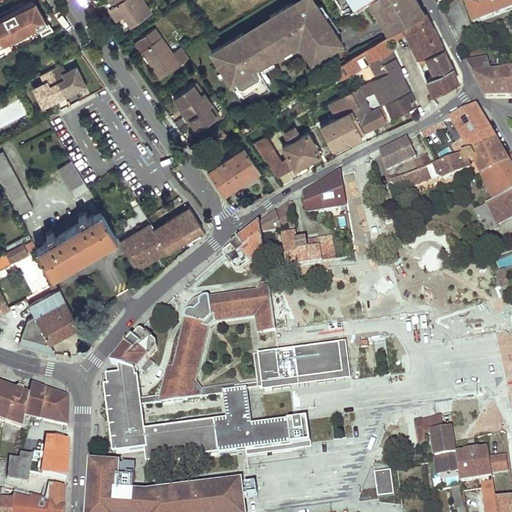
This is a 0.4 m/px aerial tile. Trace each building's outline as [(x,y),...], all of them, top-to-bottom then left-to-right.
[(0,13),(0,55),(53,29),(43,14),(33,0),(31,0),(20,6),(21,8),(15,11),(14,9),(13,7),(0,13)] [(115,0),(117,3),(113,6),(109,8),(114,16),(117,20),(123,15),(131,26),(150,12),(141,0),(115,0)] [(366,0),(335,0),(333,1),(341,13),(355,7),(366,0)] [(423,13),(425,12),(417,0),(414,0),(412,1),(411,0),(370,0),(374,7),(371,9),(374,15),(371,17),(376,24),(383,19),(391,33),(397,29),(423,13)] [(474,23),(511,9),(511,0),(471,0),(466,2),(470,11),(474,23)] [(269,88),(260,73),(257,74),(254,69),(261,65),(259,61),(262,60),(264,63),(291,47),(290,46),(300,40),(305,48),(333,31),(317,6),(309,11),(308,9),(305,4),(296,9),(292,3),(269,16),(272,21),(246,38),(243,33),(235,37),(237,41),(227,47),(226,43),(211,52),(234,88),(237,86),(243,94),(252,89),(256,96),(269,88)] [(429,21),(425,12),(423,13),(397,29),(399,35),(404,32),(410,45),(417,41),(415,36),(432,27),(429,21)] [(196,15),(190,19),(193,24),(199,20),(196,15)] [(243,33),(246,38),(272,21),(269,16),(243,33)] [(417,60),(444,49),(436,34),(432,27),(415,36),(417,41),(418,40),(420,44),(418,45),(422,53),(415,56),(417,60)] [(166,70),(168,73),(188,59),(180,47),(172,53),(154,28),(136,41),(159,75),(166,70)] [(399,35),(397,29),(391,33),(387,36),(389,41),(399,35)] [(316,66),(344,49),(333,31),(305,48),(316,66)] [(331,70),(337,81),(370,63),(390,51),(386,45),(389,43),(388,42),(389,41),(387,36),(368,47),(331,70)] [(235,37),(226,43),(227,47),(237,41),(235,37)] [(417,41),(410,45),(415,56),(422,53),(418,45),(420,44),(418,40),(417,41)] [(428,62),(434,75),(452,66),(447,57),(444,49),(417,60),(419,64),(428,62)] [(390,51),(370,63),(377,76),(395,66),(391,58),(396,56),(392,50),(390,51)] [(74,90),(85,84),(76,66),(66,70),(63,63),(51,68),(64,95),(74,90)] [(377,76),(360,85),(365,96),(374,91),(405,78),(399,64),(395,66),(377,76)] [(486,98),(511,97),(505,71),(489,73),(486,65),(470,67),(479,84),(486,98)] [(426,79),(432,95),(458,82),(455,74),(452,66),(434,75),(426,79)] [(54,99),(64,95),(51,68),(40,74),(44,81),(33,86),(42,105),(54,99)] [(326,73),(333,84),(337,81),(331,70),(326,73)] [(405,78),(374,91),(381,105),(385,103),(408,91),(410,90),(405,78)] [(191,85),(188,87),(195,98),(198,96),(191,85)] [(319,125),(324,133),(366,113),(369,111),(357,86),(328,102),(336,117),(319,125)] [(186,127),(191,134),(211,120),(203,110),(206,107),(198,96),(195,98),(188,87),(168,101),(173,108),(180,117),(186,127)] [(385,103),(392,117),(416,105),(408,91),(385,103)] [(366,113),(372,127),(378,124),(386,120),(379,106),(369,111),(366,113)] [(206,107),(203,110),(211,120),(214,118),(206,107)] [(451,119),(471,153),(498,141),(493,134),(477,107),(451,119)] [(173,108),(172,109),(178,119),(180,117),(173,108)] [(324,133),(331,148),(349,138),(360,133),(372,127),(366,113),(324,133)] [(180,117),(178,119),(185,128),(186,127),(180,117)] [(424,140),(444,131),(440,124),(421,134),(424,140)] [(220,125),(211,131),(217,139),(226,134),(220,125)] [(309,160),(320,154),(308,132),(282,146),(288,156),(294,168),(303,163),(301,160),(307,157),(309,160)] [(360,133),(349,138),(351,142),(362,136),(360,133)] [(254,143),(277,177),(288,171),(282,160),(267,136),(254,143)] [(386,171),(416,157),(408,139),(400,143),(380,153),(386,171)] [(474,160),(483,177),(510,163),(498,141),(471,153),(464,156),(468,163),(474,160)] [(240,184),(260,170),(244,147),(215,166),(208,151),(204,153),(198,145),(193,149),(208,171),(225,195),(240,184)] [(0,179),(9,196),(19,214),(34,207),(3,150),(0,151),(0,179)] [(288,156),(282,160),(288,171),(294,168),(288,156)] [(435,166),(439,177),(445,180),(455,176),(455,175),(469,170),(470,168),(468,163),(464,156),(435,166)] [(415,162),(420,172),(428,169),(433,167),(428,157),(415,162)] [(84,181),(71,160),(58,168),(70,189),(84,181)] [(483,177),(488,187),(511,177),(511,165),(510,163),(483,177)] [(411,175),(416,186),(432,180),(428,169),(420,172),(411,175)] [(308,214),(346,207),(340,174),(324,184),(305,195),(308,214)] [(411,175),(404,178),(407,185),(416,186),(411,175)] [(511,177),(488,187),(495,201),(511,192),(511,177)] [(407,185),(404,178),(399,180),(392,182),(393,186),(399,188),(407,185)] [(511,192),(495,201),(486,206),(497,226),(497,225),(511,217),(511,192)] [(136,200),(130,204),(137,215),(143,212),(139,205),(136,200)] [(281,229),(296,227),(291,203),(279,211),(268,219),(262,224),(263,233),(281,229)] [(176,245),(203,229),(189,206),(187,207),(153,229),(167,251),(176,245)] [(486,206),(475,212),(480,224),(475,227),(480,237),(499,227),(497,225),(497,226),(486,206)] [(117,237),(112,229),(101,210),(88,217),(85,212),(78,216),(81,221),(56,236),(53,231),(46,235),(49,240),(36,248),(41,257),(51,275),(91,252),(117,237)] [(149,260),(167,251),(153,229),(150,223),(119,241),(135,269),(149,260)] [(242,273),(266,254),(263,233),(262,224),(240,242),(239,241),(232,246),(232,248),(238,255),(229,262),(237,272),(242,273)] [(282,236),(287,267),(335,261),(332,237),(298,242),(297,233),(282,236)] [(31,238),(29,234),(5,247),(7,250),(23,242),(31,238)] [(28,253),(37,249),(32,240),(24,244),(28,253)] [(7,250),(0,253),(0,267),(28,253),(23,242),(7,250)] [(232,248),(225,254),(226,257),(226,258),(229,262),(238,255),(232,248)] [(22,262),(29,283),(39,280),(32,259),(22,262)] [(504,271),(496,274),(500,284),(508,281),(504,271)] [(489,278),(429,295),(441,338),(501,321),(489,278)] [(510,287),(508,281),(500,284),(502,290),(510,287)] [(259,287),(257,291),(210,297),(208,296),(204,296),(198,298),(194,300),(191,303),(188,307),(185,310),(184,314),(183,318),(184,320),(173,367),(170,367),(168,369),(167,372),(160,402),(202,397),(201,393),(222,390),(221,386),(200,390),(196,384),(209,328),(215,322),(255,316),(257,332),(276,329),(269,283),(263,284),(260,285),(259,287)] [(58,289),(29,304),(35,315),(27,319),(18,341),(55,353),(50,345),(49,342),(79,326),(58,289)] [(138,328),(133,335),(140,342),(148,333),(144,330),(141,328),(138,328)] [(135,368),(137,368),(157,349),(157,341),(148,333),(140,342),(133,335),(131,334),(110,360),(117,363),(135,368)] [(352,381),(348,344),(259,355),(264,392),(291,389),(352,381)] [(107,384),(104,385),(113,451),(146,447),(145,432),(141,405),(151,404),(150,394),(140,396),(138,376),(136,376),(135,368),(117,363),(118,372),(106,374),(107,384)] [(228,454),(247,452),(253,428),(248,389),(239,390),(239,384),(221,386),(222,390),(201,393),(202,397),(208,453),(219,452),(219,455),(228,454)] [(27,417),(67,426),(67,416),(67,398),(30,385),(28,396),(24,416),(27,417)] [(24,416),(28,396),(22,394),(23,390),(22,389),(19,388),(17,388),(15,389),(15,391),(0,386),(0,423),(4,425),(5,424),(5,423),(21,428),(22,423),(24,416)] [(190,426),(195,455),(208,453),(202,397),(160,402),(151,404),(141,405),(145,432),(190,426)] [(438,474),(459,470),(456,443),(453,427),(442,429),(441,416),(422,419),(424,427),(431,425),(433,433),(436,457),(435,457),(438,474)] [(310,420),(313,443),(334,440),(330,417),(310,420)] [(415,420),(418,440),(418,443),(426,441),(425,434),(424,427),(422,419),(415,420)] [(295,423),(253,428),(247,452),(247,458),(312,449),(311,441),(309,421),(295,423)] [(190,426),(145,432),(146,447),(148,460),(156,460),(195,455),(190,426)] [(65,479),(67,441),(46,438),(46,442),(33,440),(31,456),(29,473),(41,475),(65,479)] [(490,458),(489,449),(457,454),(461,480),(493,476),(493,473),(490,458)] [(29,473),(31,456),(19,454),(18,460),(8,459),(7,478),(27,481),(28,476),(29,473)] [(491,464),(493,473),(509,471),(507,455),(490,458),(491,464)] [(90,460),(86,511),(246,511),(245,501),(244,495),(242,480),(205,485),(199,486),(149,492),(135,491),(136,478),(120,477),(121,463),(90,460)] [(156,460),(148,460),(151,480),(158,479),(156,460)] [(391,471),(375,473),(378,497),(394,495),(391,471)] [(498,511),(497,500),(494,482),(482,484),(485,501),(486,501),(487,511),(498,511)] [(63,511),(63,510),(65,488),(48,485),(44,501),(49,502),(46,511),(63,511)] [(247,491),(248,497),(258,495),(257,489),(256,485),(246,487),(247,491)] [(466,511),(466,508),(464,508),(461,487),(451,489),(455,510),(460,509),(460,511),(443,511),(442,509),(436,510),(436,511),(466,511)] [(25,496),(25,494),(13,490),(12,497),(24,499),(25,496)] [(46,511),(49,502),(44,501),(25,496),(24,499),(12,497),(12,499),(11,511),(46,511)] [(0,511),(11,511),(12,499),(2,499),(0,499),(0,511)] [(497,500),(498,511),(510,511),(510,499),(497,500)]
